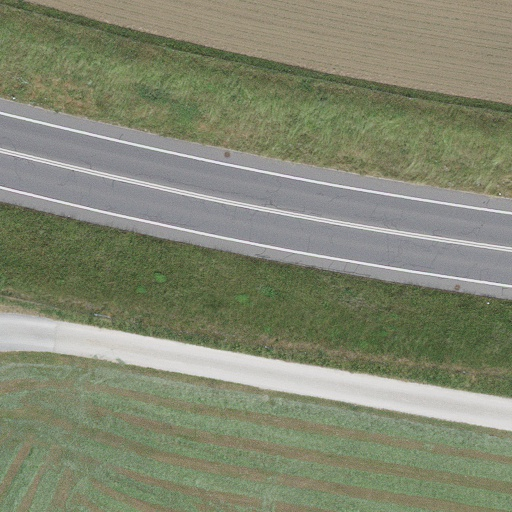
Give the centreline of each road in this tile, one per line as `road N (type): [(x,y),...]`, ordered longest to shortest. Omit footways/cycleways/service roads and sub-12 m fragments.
road 1 (trunk): [(0,149),(239,204),(511,249)]
road 2 (track): [(56,338),(511,418)]
